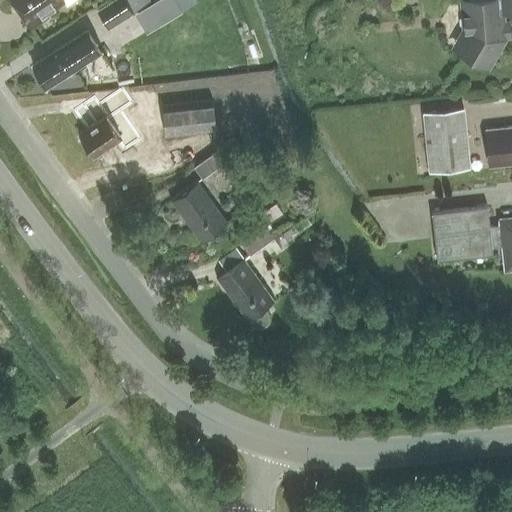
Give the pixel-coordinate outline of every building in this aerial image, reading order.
[(13,0),(31,24),(64,0),(63,0),(13,0)] [(134,13),(126,0),(115,0),(98,11),(109,28),(134,13)] [(158,0),(144,8),(156,27),(182,12),(175,0),(158,0)] [(195,0),(175,0),(182,12),(197,3),(195,0)] [(500,11),(511,10),(511,0),(469,0),(463,1),(466,43),(461,52),(486,66),(488,64),(491,63),(496,56),(495,52),(502,39),(500,11)] [(32,64),(39,74),(37,75),(37,78),(41,84),(43,84),(44,84),(46,86),(63,75),(64,77),(67,77),(73,74),(73,72),(72,70),(101,52),(87,30),(32,64)] [(85,128),(105,114),(107,118),(121,138),(117,141),(124,150),(141,139),(120,110),(132,102),(122,88),(99,105),(94,98),(74,111),(85,128)] [(163,106),(167,134),(216,128),(213,100),(163,106)] [(464,108),(423,112),(429,172),(470,168),(464,108)] [(107,118),(80,137),(94,157),(117,141),(121,138),(107,118)] [(511,127),(485,130),(489,166),(511,163),(511,127)] [(225,158),(217,147),(193,164),(201,175),(225,158)] [(200,243),(228,223),(199,182),(171,202),(200,243)] [(511,219),(501,221),(501,225),(489,226),(487,206),(431,213),(437,260),(492,254),(492,248),(504,246),(506,269),(511,267),(511,219)] [(279,209),(267,217),(270,222),(282,214),(279,209)] [(242,245),(249,256),(273,239),(266,228),(242,245)] [(217,279),(247,321),(249,319),(256,328),(261,329),(270,323),(271,317),(264,308),(274,301),(244,259),(217,279)]
